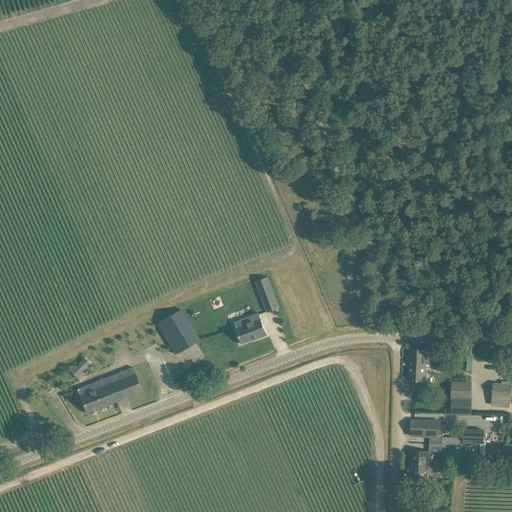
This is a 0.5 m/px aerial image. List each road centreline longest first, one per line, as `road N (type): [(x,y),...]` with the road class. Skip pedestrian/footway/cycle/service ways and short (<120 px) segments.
road 1 (unclassified): [(0,470),(329,343),(398,339)]
road 2 (unclassified): [(398,339),(260,0)]
road 3 (track): [(391,511),(398,339)]
